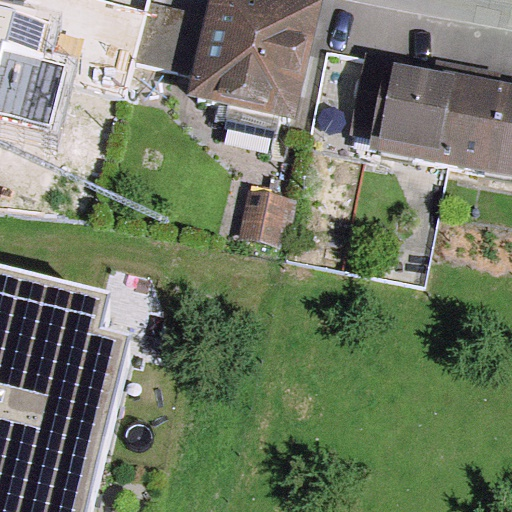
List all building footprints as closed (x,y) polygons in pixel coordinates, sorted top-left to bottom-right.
[(3,0),(0,0),(0,103),(65,118),(84,33),(0,14),(3,0)] [(328,25),(230,5),(208,114),(306,134),(328,25)] [(455,169),(470,93),(400,79),(385,155),(455,169)] [(511,180),(511,101),(470,93),(455,169),(511,180)] [(101,296),(0,270),(0,511),(79,511),(122,339),(92,332),(101,296)]
